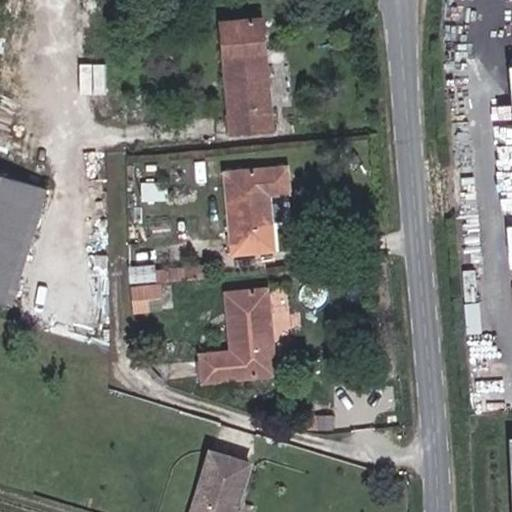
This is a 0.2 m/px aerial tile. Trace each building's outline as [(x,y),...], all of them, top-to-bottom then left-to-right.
[(271,18),(225,21),(235,134),(282,131),(271,18)] [(297,166),(230,170),(238,255),(285,252),(279,198),(300,195),(297,166)] [(54,192),(0,174),(0,300),(21,307),(54,192)] [(131,281),(158,279),(157,263),(130,265),(131,281)] [(277,288),(232,292),(237,349),(206,352),(209,385),(284,379),(277,288)] [(244,511),(259,465),(213,449),(193,511),(244,511)]
